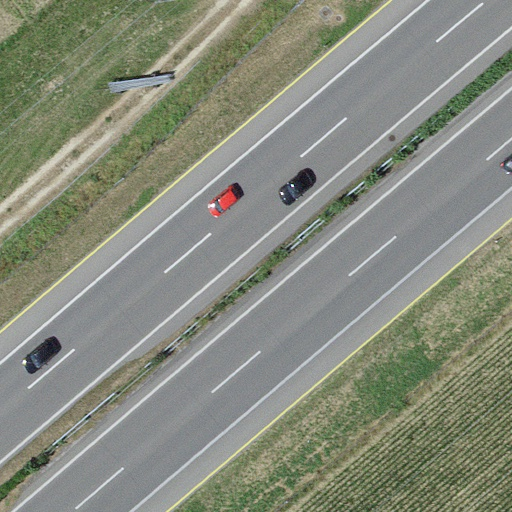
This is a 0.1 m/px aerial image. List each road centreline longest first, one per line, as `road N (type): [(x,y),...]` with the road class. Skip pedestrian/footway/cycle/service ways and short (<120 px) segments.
road 1 (motorway): [(489,0),(0,414)]
road 2 (motorway): [(73,511),(511,140)]
road 3 (track): [(236,0),(0,219)]
